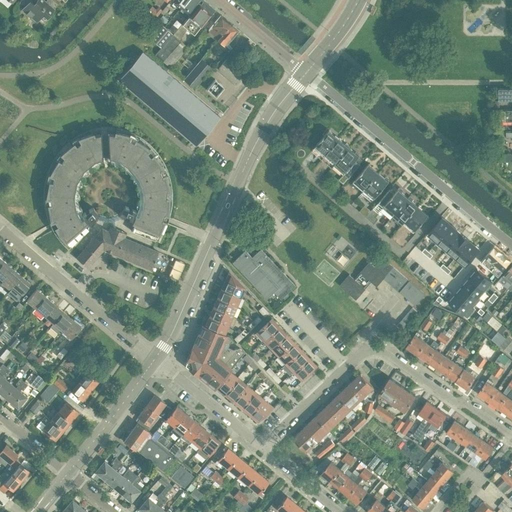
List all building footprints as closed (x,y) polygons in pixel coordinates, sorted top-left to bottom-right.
[(53,8),(57,4),(52,0),(45,0),(45,1),(43,0),(35,0),(33,3),(29,0),(20,0),(19,2),(23,6),(21,9),(36,22),(42,15),(46,18),(54,9),(53,8)] [(180,8),(186,0),(174,0),(173,2),(180,8)] [(188,15),(201,0),(186,0),(180,8),(188,15)] [(197,28),(214,9),(202,0),(201,0),(181,24),(187,28),(192,33),(197,28)] [(163,15),(159,19),(165,23),(168,19),(163,15)] [(218,38),(230,23),(220,15),(208,30),(218,38)] [(224,46),(238,30),(230,23),(218,38),(217,40),(224,46)] [(187,46),(182,42),(161,25),(149,39),(160,48),(154,55),(169,67),(187,46)] [(172,25),(169,29),(173,33),(177,29),(172,25)] [(184,60),(191,52),(187,49),(181,57),(184,60)] [(134,67),(122,80),(131,88),(135,94),(137,93),(140,95),(139,95),(143,101),(145,100),(148,102),(152,108),(153,107),(156,109),(160,115),(162,114),(164,116),(168,122),(170,121),(192,139),(192,140),(203,133),(200,129),(206,123),(209,125),(212,121),(216,116),(218,115),(178,81),(171,76),(142,51),(140,55),(135,65),(138,68),(137,69),(134,67)] [(194,88),(211,68),(201,59),(184,79),(194,88)] [(243,74),(226,60),(218,69),(235,84),(243,74)] [(511,88),(498,89),(498,100),(511,100),(511,88)] [(511,110),(499,110),(499,122),(511,122),(511,110)] [(168,173),(164,164),(162,160),(159,156),(156,152),(153,148),(149,144),(145,141),(141,138),(137,136),(133,133),(129,131),(126,130),(121,129),(116,127),(115,134),(108,133),(107,130),(100,131),(100,134),(93,135),(91,129),(83,132),(76,136),(69,141),(63,146),(58,152),(53,160),(49,168),(46,176),(44,184),(43,192),(43,201),(43,203),(44,206),(44,209),(45,211),(45,214),(49,224),(50,227),(52,230),(55,235),(58,239),(61,243),(64,246),(87,268),(91,264),(91,263),(94,260),(94,261),(95,260),(94,260),(97,257),(98,256),(97,256),(103,250),(107,251),(108,249),(111,251),(110,253),(116,255),(116,256),(117,255),(121,257),(121,258),(122,258),(127,260),(128,260),(133,262),(132,262),(133,263),(133,262),(138,264),(138,265),(139,265),(144,267),(143,267),(144,267),(150,269),(158,252),(156,251),(166,225),(167,223),(168,219),(169,217),(170,214),(172,204),(172,193),(171,183),(168,173)] [(326,154),(339,139),(339,138),(335,135),(328,130),(316,145),(326,154)] [(336,162),(349,147),(346,144),(345,144),(339,139),(326,154),(336,162)] [(348,178),(364,160),(359,156),(359,155),(355,152),(355,153),(349,147),(336,162),(346,171),(344,174),(348,178)] [(366,187),(378,173),(371,167),(372,166),(370,164),(369,165),(369,164),(368,164),(355,179),(366,187)] [(376,196),(389,181),(388,180),(388,181),(386,180),(387,178),(385,176),(384,178),(378,173),(366,187),(376,196)] [(395,213),(408,198),(401,192),(402,191),(399,189),(398,190),(398,189),(397,189),(393,185),(378,203),(382,206),(385,204),(395,213)] [(405,221),(417,206),(411,201),(412,199),(409,197),(408,198),(395,213),(405,221)] [(415,230),(428,215),(428,214),(427,215),(421,209),(422,208),(419,206),(418,207),(417,206),(405,221),(415,230)] [(451,225),(442,217),(429,232),(438,240),(451,225)] [(460,233),(451,225),(438,240),(447,248),(460,233)] [(469,241),(460,233),(447,248),(456,256),(469,241)] [(479,249),(469,241),(456,256),(466,264),(479,249)] [(498,276),(511,260),(494,246),(481,261),(498,276)] [(295,285),(260,249),(251,257),(245,250),(232,262),(266,299),(273,292),(280,299),(295,285)] [(424,294),(382,257),(375,266),(369,262),(354,279),(349,274),(340,285),(350,294),(351,294),(356,299),(365,289),(365,288),(364,287),(370,280),(376,286),(385,276),(401,290),(399,292),(399,293),(400,292),(415,305),(424,294)] [(0,282),(12,268),(3,260),(0,263),(0,282)] [(510,284),(511,281),(511,265),(502,277),(510,284)] [(0,286),(7,292),(21,276),(12,268),(0,282),(0,286)] [(492,281),(478,269),(470,278),(484,290),(492,281)] [(244,287),(229,271),(221,289),(240,297),(244,287)] [(20,295),(30,283),(21,276),(7,292),(11,288),(20,295)] [(484,290),(470,278),(463,286),(477,298),(478,297),(484,290)] [(477,298),(463,286),(456,294),(471,306),(471,305),(473,307),(480,299),(478,297),(477,298)] [(35,308),(45,296),(36,288),(26,300),(35,308)] [(235,306),(240,297),(221,289),(217,298),(235,306)] [(471,306),(456,294),(449,302),(467,317),(475,308),(473,307),(471,305),(471,306)] [(44,315),(54,304),(45,296),(35,308),(44,315)] [(231,316),(235,306),(217,298),(213,308),(231,316)] [(12,310),(19,302),(15,299),(8,307),(12,310)] [(16,314),(23,306),(19,302),(12,310),(16,314)] [(53,323),(63,311),(54,304),(44,315),(53,323)] [(264,316),(268,312),(262,306),(258,310),(264,316)] [(236,318),(231,316),(213,308),(209,317),(227,325),(232,327),(236,318)] [(59,334),(62,331),(72,319),(63,311),(53,323),(50,326),(59,334)] [(487,322),(492,316),(487,312),(482,318),(487,322)] [(256,324),(261,319),(257,316),(252,321),(256,324)] [(491,325),(496,320),(492,316),(487,322),(491,325)] [(223,334),(227,325),(209,317),(205,326),(204,326),(223,334)] [(278,326),(270,317),(255,332),(263,340),(278,326)] [(401,330),(409,321),(404,317),(397,326),(401,330)] [(426,331),(432,322),(426,318),(420,327),(426,331)] [(71,338),(81,327),(72,319),(62,331),(71,338)] [(496,329),(500,324),(496,320),(491,325),(496,329)] [(251,329),(256,324),(252,321),(247,325),(251,329)] [(505,328),(500,324),(496,329),(501,333),(505,328)] [(229,371),(244,353),(239,347),(233,349),(227,347),(228,344),(232,340),(228,336),(223,334),(204,326),(205,326),(202,325),(192,348),(191,348),(184,364),(198,376),(214,389),(216,386),(229,370),(229,371)] [(285,334),(278,326),(263,340),(271,348),(285,334)] [(506,338),(510,332),(505,328),(501,333),(506,338)] [(242,337),(247,332),(244,329),(239,334),(242,337)] [(421,335),(416,332),(406,347),(412,351),(411,352),(416,355),(416,354),(417,355),(425,343),(426,342),(419,338),(421,335)] [(441,341),(445,335),(441,332),(437,338),(441,341)] [(242,337),(239,334),(234,338),(237,342),(242,337)] [(278,355),(293,341),(285,334),(271,348),(278,355)] [(6,343),(13,349),(20,341),(13,335),(6,343)] [(445,344),(449,338),(445,335),(441,341),(445,344)] [(511,348),(511,340),(507,337),(500,345),(509,352),(511,348)] [(249,347),(244,341),(240,344),(246,350),(249,347)] [(286,363),(300,349),(293,341),(278,355),(286,363)] [(17,347),(24,353),(28,348),(22,342),(17,347)] [(427,361),(435,349),(438,345),(434,342),(430,346),(425,343),(417,355),(427,361)] [(460,354),(464,349),(460,346),(456,351),(460,354)] [(60,359),(67,351),(63,347),(56,355),(60,359)] [(14,356),(5,349),(0,355),(0,356),(4,359),(6,356),(11,360),(14,356)] [(293,371),(308,357),(300,349),(286,363),(293,371)] [(436,368),(444,356),(435,349),(427,361),(436,368)] [(464,357),(468,351),(464,349),(460,354),(464,357)] [(38,358),(31,352),(27,357),(34,363),(38,358)] [(260,358),(254,352),(251,355),(257,361),(260,358)] [(251,361),(245,354),(242,357),(248,364),(251,361)] [(446,375),(454,363),(444,356),(436,368),(446,375)] [(480,368),(486,360),(481,356),(475,364),(480,368)] [(312,369),(315,365),(308,357),(293,371),(301,379),(304,376),(305,377),(312,369)] [(265,364),(260,358),(257,361),(262,367),(265,364)] [(85,365),(77,359),(74,363),(81,369),(85,365)] [(257,367),(251,361),(248,364),(254,370),(257,367)] [(456,381),(464,369),(454,363),(446,375),(456,381)] [(467,388),(477,374),(472,371),(473,369),(467,365),(465,369),(464,369),(456,381),(457,382),(456,383),(461,386),(461,385),(467,388)] [(497,378),(503,369),(498,365),(492,374),(497,378)] [(0,392),(12,378),(10,376),(7,380),(2,376),(3,374),(5,376),(9,370),(6,367),(0,374),(0,392)] [(275,374),(269,367),(265,370),(271,377),(275,374)] [(87,372),(83,369),(76,378),(79,381),(90,390),(98,381),(96,379),(97,379),(93,376),(87,372)] [(224,393),(237,377),(229,371),(229,370),(216,386),(224,393)] [(266,377),(260,370),(257,373),(263,380),(266,377)] [(351,408),(373,387),(360,373),(338,395),(351,408)] [(280,380),(275,374),(271,377),(277,383),(280,380)] [(36,389),(43,380),(37,375),(30,384),(36,389)] [(67,386),(57,377),(53,383),(62,391),(67,386)] [(232,400),(245,384),(237,377),(224,393),(232,400)] [(272,383),(266,377),(263,380),(269,386),(272,383)] [(0,393),(8,400),(24,382),(20,379),(15,384),(17,386),(16,388),(11,384),(14,380),(12,378),(0,392),(0,393)] [(390,404),(402,387),(389,378),(379,394),(390,402),(389,403),(390,404)] [(489,401),(497,389),(491,384),(493,382),(488,379),(478,394),(483,397),(482,398),(487,402),(488,401),(489,401)] [(86,395),(90,390),(79,381),(71,391),(82,400),(83,399),(84,399),(87,396),(86,395)] [(17,408),(26,397),(19,391),(21,389),(23,390),(27,385),(24,382),(8,400),(17,408)] [(290,390),(284,383),(281,386),(287,393),(290,390)] [(241,407),(254,391),(245,384),(232,400),(241,407)] [(50,396),(53,392),(47,387),(44,391),(50,396)] [(404,411),(415,396),(402,387),(390,404),(391,405),(393,403),(404,411)] [(285,396),(278,389),(275,392),(281,399),(285,396)] [(498,408),(506,396),(497,389),(489,401),(498,408)] [(249,414),(262,398),(254,391),(241,407),(249,414)] [(172,410),(164,404),(165,403),(153,394),(137,416),(140,418),(136,423),(145,429),(157,414),(164,419),(165,419),(172,410)] [(328,430),(351,408),(338,395),(315,416),(328,430)] [(508,415),(511,408),(511,399),(506,396),(498,408),(508,415)] [(262,418),(269,411),(268,410),(272,406),(262,398),(249,414),(257,420),(261,417),(262,418)] [(41,406),(35,401),(32,405),(38,410),(41,406)] [(416,437),(424,425),(428,420),(436,408),(426,401),(418,413),(424,417),(412,435),(416,437)] [(70,421),(78,412),(65,402),(57,411),(70,421)] [(38,410),(32,405),(29,409),(35,414),(38,410)] [(386,410),(378,405),(375,410),(383,415),(386,410)] [(174,426),(184,413),(176,406),(172,410),(165,419),(174,426)] [(438,427),(446,415),(436,408),(428,420),(438,427)] [(395,416),(386,410),(383,415),(391,421),(395,416)] [(63,430),(70,421),(57,411),(50,419),(63,430)] [(182,433),(193,420),(184,413),(174,426),(182,433)] [(362,423),(366,419),(362,415),(358,418),(362,423)] [(306,451),(328,430),(315,416),(293,438),(306,451)] [(404,434),(413,422),(408,418),(399,430),(404,434)] [(55,439),(63,430),(50,419),(43,429),(55,439)] [(399,430),(404,422),(399,419),(394,427),(399,430)] [(191,440),(202,427),(193,420),(182,433),(191,440)] [(456,438),(464,427),(454,420),(446,431),(456,438)] [(173,457),(149,438),(152,434),(145,429),(136,423),(123,440),(139,452),(162,471),(173,457)] [(419,440),(428,427),(424,425),(416,437),(419,440)] [(199,447),(210,434),(202,427),(191,440),(199,447)] [(354,431),(349,427),(346,430),(350,435),(354,431)] [(466,445),(473,433),(464,427),(456,438),(466,445)] [(350,435),(346,430),(342,434),(346,439),(350,435)] [(475,451),(483,440),(473,433),(466,445),(472,449),(465,459),(468,462),(475,451)] [(160,443),(164,438),(160,434),(156,440),(160,443)] [(208,454),(219,441),(210,434),(199,447),(208,454)] [(346,439),(342,434),(338,437),(343,442),(346,439)] [(164,446),(168,441),(164,438),(160,443),(164,446)] [(334,445),(330,439),(326,443),(331,448),(334,445)] [(428,451),(434,442),(429,439),(423,447),(428,451)] [(485,458),(493,447),(483,440),(475,451),(468,462),(472,464),(475,459),(472,457),(476,452),(485,458)] [(331,448),(326,443),(322,446),(327,451),(331,448)] [(0,462),(6,467),(14,457),(17,454),(5,444),(0,450),(0,462)] [(327,451),(322,446),(319,449),(323,454),(327,451)] [(177,457),(181,452),(177,448),(173,454),(177,457)] [(227,468),(237,456),(227,448),(228,448),(227,448),(215,462),(219,465),(221,463),(227,468)] [(323,454),(319,449),(315,453),(319,458),(323,454)] [(181,461),(186,455),(181,452),(177,457),(181,461)] [(345,463),(350,456),(346,453),(341,459),(345,463)] [(237,476),(247,464),(237,456),(227,468),(237,476)] [(349,466),(354,459),(350,456),(345,463),(349,466)] [(29,471),(19,463),(20,462),(14,457),(6,467),(5,467),(21,480),(25,475),(26,476),(29,472),(28,471),(29,471)] [(103,479),(118,461),(115,458),(110,463),(112,465),(111,467),(103,461),(94,472),(103,479)] [(112,487),(121,475),(114,470),(116,468),(117,469),(122,464),(118,461),(103,479),(112,487)] [(330,481),(340,469),(330,461),(321,473),(330,481)] [(445,480),(453,471),(442,462),(435,471),(445,480)] [(425,474),(430,467),(425,463),(420,470),(425,474)] [(509,482),(511,479),(511,463),(501,473),(509,482)] [(196,472),(200,467),(196,464),(191,469),(196,472)] [(247,485),(257,473),(247,464),(237,476),(247,485)] [(189,480),(194,475),(181,465),(170,477),(183,488),(189,480)] [(17,485),(21,480),(5,467),(1,473),(7,477),(1,484),(0,482),(0,489),(3,492),(8,486),(13,490),(13,489),(15,491),(18,486),(17,485)] [(363,477),(368,471),(364,468),(359,474),(363,477)] [(339,488),(349,476),(340,469),(330,481),(339,488)] [(214,480),(219,475),(214,470),(209,476),(214,480)] [(367,480),(372,474),(368,471),(363,477),(367,480)] [(445,480),(435,471),(427,480),(438,489),(445,480)] [(121,494),(136,476),(133,473),(128,478),(130,480),(128,481),(121,475),(112,487),(121,494)] [(258,493),(268,481),(257,473),(247,485),(253,489),(251,492),(255,495),(257,493),(258,493)] [(219,485),(224,479),(219,475),(214,480),(219,485)] [(130,502),(139,491),(132,484),(134,483),(136,484),(140,479),(136,476),(121,494),(130,502)] [(138,508),(143,511),(149,511),(162,497),(161,497),(171,485),(167,482),(160,476),(157,479),(165,486),(156,497),(152,493),(148,497),(147,497),(138,508)] [(348,495),(358,484),(349,476),(339,488),(348,495)] [(511,479),(509,482),(505,486),(500,481),(495,485),(503,493),(511,484),(511,479)] [(430,498),(438,489),(427,480),(420,489),(430,498)] [(357,503),(367,491),(358,484),(348,495),(357,503)] [(238,500),(242,494),(235,487),(230,494),(238,500)] [(423,507),(430,498),(420,489),(412,499),(423,507)] [(390,500),(396,493),(392,490),(386,497),(390,500)] [(394,503),(400,497),(396,493),(390,500),(394,503)] [(243,504),(248,498),(242,494),(238,500),(243,504)] [(281,511),(289,511),(296,504),(286,497),(287,496),(286,496),(276,508),(281,511)] [(164,511),(165,511),(158,506),(160,504),(161,505),(166,500),(162,497),(149,511),(164,511)] [(76,511),(80,507),(71,499),(62,510),(63,511),(76,511)] [(368,511),(380,511),(385,506),(376,499),(366,510),(368,511)] [(483,501),(475,510),(477,511),(496,511),(493,510),(483,501)] [(504,511),(508,511),(511,509),(501,501),(497,506),(504,511)]
